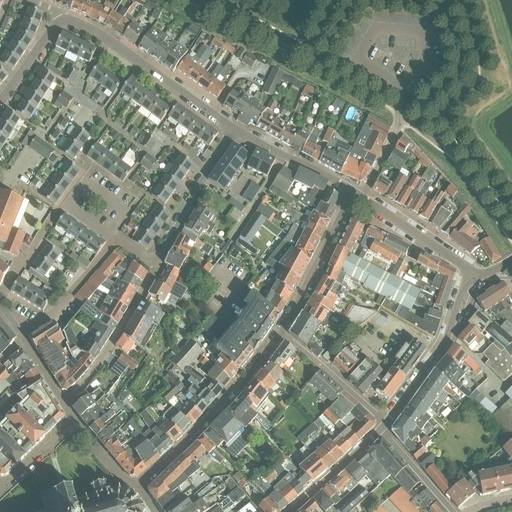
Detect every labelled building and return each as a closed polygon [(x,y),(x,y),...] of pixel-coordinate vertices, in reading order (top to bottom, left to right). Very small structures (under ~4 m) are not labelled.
[(44,0),(62,7),(67,9),(70,10),(74,0),(44,0)] [(74,0),(70,10),(79,14),(84,0),(74,0)] [(84,0),(79,14),(88,17),(93,4),(88,2),(88,0),(84,0)] [(94,3),(93,4),(88,17),(105,25),(112,12),(115,5),(106,1),(103,8),(94,3)] [(148,1),(144,8),(153,13),(151,18),(157,21),(163,9),(148,1)] [(122,19),(115,32),(123,38),(131,25),(133,22),(135,20),(130,16),(137,6),(134,4),(133,5),(130,9),(128,11),(127,12),(126,14),(123,19),(122,19)] [(114,13),(106,26),(115,32),(122,19),(123,19),(126,14),(127,12),(128,11),(123,8),(118,16),(114,13)] [(29,9),(24,20),(39,26),(43,14),(29,9)] [(39,26),(24,20),(19,32),(33,39),(39,26)] [(133,22),(131,25),(123,38),(134,45),(143,32),(147,27),(141,23),(139,26),(133,22)] [(188,31),(196,37),(200,31),(192,26),(188,31)] [(150,57),(164,36),(153,28),(138,49),(150,57)] [(19,32),(13,42),(26,51),(33,39),(19,32)] [(67,53),(74,39),(62,33),(55,47),(67,53)] [(164,36),(150,57),(161,65),(176,44),(164,36)] [(214,39),(212,42),(211,44),(221,50),(222,48),(225,44),(215,38),(214,39)] [(74,39),(67,53),(78,58),(85,44),(74,39)] [(26,51),(13,42),(6,53),(19,61),(26,51)] [(85,44),(78,58),(89,64),(96,50),(85,44)] [(176,44),(161,65),(173,73),(188,52),(176,44)] [(232,54),(235,49),(225,44),(222,48),(232,54)] [(188,77),(208,50),(203,46),(193,59),(188,56),(177,70),(188,77)] [(242,61),(247,53),(241,49),(236,57),(242,61)] [(212,53),(208,50),(188,77),(197,84),(205,73),(200,70),(209,58),(212,53)] [(19,61),(6,53),(0,61),(0,63),(12,72),(19,61)] [(247,53),(242,61),(241,62),(246,65),(252,55),(247,53)] [(252,55),(246,65),(251,68),(257,58),(252,55)] [(101,86),(111,73),(98,64),(89,77),(101,86)] [(54,74),(56,70),(49,65),(47,69),(54,74)] [(73,65),(70,69),(77,74),(80,70),(73,65)] [(211,77),(205,73),(197,84),(207,92),(224,69),(224,68),(219,65),(211,77)] [(224,69),(207,92),(217,99),(226,88),(220,84),(232,68),(227,65),(224,69)] [(36,81),(49,89),(56,79),(37,66),(33,72),(39,76),(36,81)] [(77,74),(70,69),(69,68),(66,73),(76,80),(79,75),(77,74)] [(274,68),(271,73),(282,78),(284,73),(274,68)] [(0,69),(0,85),(8,76),(0,69)] [(76,80),(66,73),(62,79),(72,85),(76,80)] [(111,73),(101,86),(113,94),(123,81),(111,73)] [(282,78),(271,73),(269,78),(279,83),(282,78)] [(131,100),(140,88),(135,84),(139,79),(133,74),(120,93),(131,100)] [(269,78),(267,83),(277,88),(279,83),(269,78)] [(36,81),(30,91),(29,91),(42,100),(49,89),(36,81)] [(277,88),(267,83),(264,88),(275,93),(277,88)] [(29,91),(30,91),(24,87),(20,93),(26,97),(23,102),(36,110),(42,100),(29,91)] [(307,87),(303,94),(312,98),(316,91),(307,87)] [(140,88),(131,100),(141,107),(150,95),(140,88)] [(154,89),(150,95),(141,107),(151,114),(160,102),(155,99),(159,93),(154,89)] [(233,113),(244,97),(246,94),(241,90),(238,96),(232,92),(223,106),(233,113)] [(322,90),(319,96),(327,100),(330,94),(322,90)] [(61,106),(68,96),(63,92),(56,102),(61,106)] [(100,96),(96,93),(92,98),(97,101),(100,96)] [(68,96),(61,106),(63,107),(67,109),(73,99),(68,96)] [(251,102),(244,97),(233,113),(239,116),(237,120),(242,124),(257,101),(253,98),(251,102)] [(333,106),(334,107),(332,112),(339,116),(346,102),(338,97),(333,106)] [(257,101),(242,124),(248,127),(250,124),(256,127),(264,114),(266,111),(258,106),(260,103),(257,101)] [(275,108),(277,104),(272,101),(271,101),(270,103),(269,105),(267,108),(268,109),(273,112),(275,108)] [(36,110),(23,102),(16,112),(29,121),(36,110)] [(61,106),(56,102),(54,106),(61,111),(63,107),(61,106)] [(170,110),(160,102),(151,114),(161,122),(170,110)] [(179,125),(188,112),(177,105),(168,117),(179,125)] [(7,111),(1,122),(14,130),(21,119),(7,111)] [(188,112),(179,125),(189,132),(198,119),(188,112)] [(264,114),(256,127),(267,134),(275,121),(264,114)] [(369,115),(366,121),(372,124),(379,128),(389,133),(392,126),(369,115)] [(42,118),(39,123),(44,126),(48,129),(53,121),(49,119),(47,122),(42,118)] [(68,122),(64,119),(60,125),(64,128),(68,122)] [(198,119),(189,132),(199,139),(208,127),(198,119)] [(114,124),(121,129),(123,125),(116,120),(115,122),(114,124)] [(286,127),(275,121),(267,134),(279,140),(286,127)] [(352,149),(340,175),(359,183),(365,182),(377,157),(364,150),(367,144),(370,138),(373,132),(369,130),(372,124),(366,121),(352,149)] [(14,130),(1,122),(0,122),(0,135),(7,140),(14,130)] [(379,128),(372,124),(369,130),(373,132),(386,139),(386,138),(389,133),(379,128)] [(77,127),(68,139),(81,148),(90,136),(77,127)] [(208,127),(199,139),(209,147),(218,134),(208,127)] [(286,127),(279,140),(291,147),(298,134),(286,127)] [(299,133),(298,134),(291,147),(302,154),(306,143),(313,129),(310,127),(307,131),(304,129),(300,134),(299,133)] [(134,138),(139,131),(134,128),(129,134),(134,138)] [(169,138),(172,134),(165,129),(163,133),(169,138)] [(318,131),(313,129),(306,143),(302,154),(319,163),(325,151),(314,147),(321,133),(317,131),(318,131)] [(322,142),(328,144),(330,140),(334,132),(328,129),(322,142)] [(30,131),(26,138),(30,140),(34,133),(30,131)] [(55,140),(60,134),(56,131),(51,137),(55,140)] [(115,131),(111,136),(117,141),(121,135),(115,131)] [(373,132),(370,138),(383,145),(386,139),(373,132)] [(178,139),(172,134),(169,138),(176,143),(178,139)] [(147,135),(144,138),(143,140),(153,147),(156,142),(147,135)] [(395,149),(395,150),(409,158),(412,153),(412,152),(415,147),(403,135),(402,138),(401,139),(400,140),(395,149)] [(143,140),(144,138),(141,136),(136,143),(139,145),(143,140)] [(34,150),(41,141),(36,137),(29,147),(34,150)] [(30,140),(26,138),(21,145),(25,147),(30,140)] [(383,145),(370,138),(367,144),(380,151),(383,145)] [(81,148),(68,139),(60,151),(73,160),(81,148)] [(127,140),(124,144),(128,148),(132,144),(127,140)] [(153,147),(143,140),(139,145),(149,152),(153,147)] [(325,151),(319,163),(330,169),(340,175),(352,149),(330,140),(328,144),(325,151)] [(45,144),(41,141),(34,150),(38,154),(45,144)] [(99,165),(108,152),(96,143),(87,156),(99,165)] [(50,148),(45,144),(38,154),(43,157),(50,148)] [(189,152),(192,149),(185,144),(183,147),(189,152)] [(380,151),(367,144),(364,150),(377,157),(380,151)] [(233,145),(227,154),(243,166),(249,157),(242,151),(233,145)] [(244,146),(242,151),(249,157),(252,158),(253,157),(255,151),(244,146)] [(415,147),(412,152),(412,153),(420,161),(423,155),(415,147)] [(50,148),(43,157),(48,161),(55,151),(50,148)] [(199,154),(192,149),(189,152),(196,157),(199,154)] [(257,173),(266,155),(256,150),(255,151),(253,157),(252,158),(247,168),(257,173)] [(394,150),(386,163),(400,172),(402,169),(409,158),(395,150),(394,150)] [(17,151),(13,158),(17,161),(21,154),(17,151)] [(120,161),(108,152),(99,165),(110,174),(120,161)] [(147,154),(144,159),(154,167),(157,169),(160,166),(156,163),(157,162),(147,154)] [(243,166),(227,154),(220,163),(237,174),(243,166)] [(126,155),(123,160),(133,167),(137,162),(126,155)] [(266,155),(257,173),(267,178),(276,160),(266,155)] [(423,155),(420,161),(418,164),(427,169),(431,163),(423,156),(423,155)] [(181,156),(173,166),(186,175),(189,171),(195,175),(199,169),(181,156)] [(17,161),(13,158),(8,165),(12,168),(17,161)] [(144,159),(140,164),(142,166),(150,172),(151,170),(155,173),(157,169),(154,167),(144,159)] [(58,173),(71,182),(80,170),(67,161),(58,173)] [(120,161),(110,174),(122,183),(132,170),(120,161)] [(237,174),(220,163),(214,171),(231,183),(237,174)] [(431,163),(427,169),(420,181),(404,208),(418,217),(427,200),(423,198),(431,185),(429,184),(437,170),(431,163)] [(173,166),(166,176),(179,185),(186,175),(173,166)] [(312,190),(314,187),(319,190),(323,192),(325,189),(328,183),(300,170),(297,177),(283,168),(272,185),(282,191),(287,194),(294,182),(312,190)] [(395,181),(385,198),(395,203),(405,187),(412,175),(402,169),(400,172),(397,177),(397,178),(395,181)] [(231,183),(214,171),(208,180),(224,192),(231,183)] [(58,173),(50,184),(63,194),(71,182),(58,173)] [(385,198),(397,177),(392,173),(387,181),(380,176),(372,190),(385,198)] [(130,181),(134,184),(139,177),(135,174),(130,181)] [(179,185),(166,176),(159,186),(172,195),(175,191),(180,195),(185,189),(179,185)] [(407,189),(405,187),(395,203),(404,208),(420,181),(414,177),(407,189)] [(63,194),(50,184),(41,196),(54,206),(63,194)] [(462,205),(465,201),(457,192),(458,192),(451,184),(446,192),(452,199),(454,197),(462,205)] [(172,195),(159,186),(151,196),(164,205),(172,195)] [(314,199),(319,190),(314,187),(312,190),(312,191),(309,196),(314,199)] [(0,285),(0,286),(9,268),(0,262),(0,250),(15,257),(24,235),(12,230),(24,200),(0,189),(0,285)] [(288,195),(287,194),(282,191),(278,197),(291,206),(295,200),(291,198),(288,195)] [(332,210),(332,209),(339,196),(328,191),(322,204),(332,210)] [(427,200),(418,217),(428,222),(444,195),(438,192),(432,203),(427,200)] [(332,210),(322,204),(320,203),(314,199),(308,196),(302,193),(297,201),(313,212),(315,213),(330,222),(335,211),(332,209),(332,210)] [(441,232),(451,219),(449,218),(451,216),(452,217),(457,209),(447,201),(442,209),(439,207),(429,224),(441,232)] [(462,205),(451,219),(441,232),(470,255),(479,247),(481,246),(491,264),(501,258),(489,237),(483,241),(477,236),(479,234),(472,228),(474,225),(465,217),(471,210),(465,203),(466,202),(465,201),(462,205)] [(149,217),(162,227),(171,214),(158,205),(149,217)] [(184,228),(184,229),(198,237),(199,238),(204,231),(210,235),(215,227),(209,223),(213,216),(198,206),(197,208),(196,207),(193,212),(194,213),(184,228)] [(286,210),(284,214),(292,218),(289,224),(293,226),(293,225),(294,226),(299,229),(298,231),(303,233),(320,241),(324,232),(307,224),(307,226),(295,220),(296,217),(294,215),(294,214),(291,213),(286,210)] [(292,210),(291,213),(294,214),(294,215),(296,217),(295,220),(307,226),(307,224),(324,232),(330,222),(315,213),(313,212),(309,219),(292,210)] [(253,217),(251,221),(260,228),(263,224),(266,220),(263,217),(256,213),(253,217)] [(66,234),(75,222),(65,214),(56,227),(66,234)] [(162,227),(149,217),(141,229),(154,238),(162,227)] [(348,226),(364,234),(368,226),(352,218),(348,226)] [(246,228),(240,237),(241,237),(242,238),(250,243),(256,235),(260,228),(251,221),(246,228)] [(85,229),(75,222),(66,234),(76,242),(85,229)] [(299,229),(294,226),(288,236),(296,241),(298,243),(315,251),(320,241),(303,233),(298,231),(299,229)] [(364,234),(348,226),(344,234),(358,242),(360,242),(364,234)] [(381,245),(386,236),(370,227),(360,245),(361,248),(389,263),(395,266),(398,261),(401,255),(381,245)] [(95,236),(85,229),(76,242),(86,249),(95,236)] [(154,238),(141,229),(132,241),(145,250),(154,238)] [(180,235),(172,249),(184,256),(184,257),(187,259),(198,237),(184,229),(180,235)] [(344,234),(338,248),(347,252),(351,254),(352,255),(358,242),(344,234)] [(95,236),(86,249),(96,256),(106,244),(95,236)] [(288,236),(282,243),(285,245),(286,245),(309,263),(315,251),(298,243),(296,241),(288,236)] [(410,248),(386,236),(381,245),(401,255),(398,261),(403,263),(406,258),(405,258),(410,248)] [(57,247),(59,244),(53,239),(50,242),(57,247)] [(235,244),(230,240),(221,253),(227,257),(235,244)] [(261,252),(249,243),(245,250),(256,258),(261,252)] [(309,263),(286,245),(285,245),(282,243),(270,258),(275,262),(299,281),(309,263)] [(48,244),(39,257),(52,266),(61,254),(48,244)] [(59,244),(57,247),(64,252),(66,249),(59,244)] [(234,248),(230,256),(235,260),(239,254),(240,255),(241,253),(234,248)] [(338,248),(328,268),(342,274),(351,254),(347,252),(338,248)] [(172,249),(164,264),(168,266),(164,273),(177,280),(181,273),(184,275),(191,262),(186,260),(187,259),(184,257),(184,256),(172,249)] [(116,250),(112,255),(121,263),(125,258),(116,250)] [(258,257),(264,262),(269,256),(263,251),(258,257)] [(77,262),(79,258),(73,253),(70,257),(77,262)] [(351,254),(342,274),(346,276),(359,282),(364,285),(363,287),(380,296),(383,298),(410,312),(411,312),(415,304),(419,307),(429,311),(432,311),(436,299),(401,281),(396,278),(391,275),(385,272),(374,267),(367,263),(361,260),(352,255),(351,254)] [(425,268),(430,258),(422,254),(417,264),(421,266),(425,268)] [(112,255),(107,261),(117,269),(118,268),(121,264),(121,263),(112,255)] [(37,259),(30,269),(31,269),(39,275),(43,278),(50,268),(52,266),(39,257),(37,259)] [(80,257),(79,258),(77,262),(87,269),(90,264),(80,257)] [(275,262),(270,258),(265,264),(278,274),(274,280),(277,283),(292,295),(299,281),(275,262)] [(425,268),(421,266),(418,272),(425,275),(426,273),(428,270),(432,272),(433,273),(439,263),(430,258),(425,268)] [(107,261),(103,266),(112,274),(115,271),(117,269),(107,261)] [(395,267),(391,275),(396,278),(401,281),(405,274),(408,266),(403,263),(398,261),(395,266),(395,267)] [(121,264),(118,268),(142,283),(147,273),(133,263),(130,269),(126,266),(125,267),(121,264)] [(208,263),(201,271),(207,276),(214,267),(208,263)] [(439,263),(433,273),(437,275),(433,281),(431,287),(405,274),(401,281),(436,299),(438,292),(443,277),(453,282),(455,276),(456,272),(440,264),(439,263)] [(103,266),(98,272),(107,280),(112,274),(103,266)] [(253,267),(247,268),(257,277),(260,273),(253,267)] [(117,269),(115,271),(125,277),(121,283),(137,292),(142,283),(118,268),(117,269)] [(324,277),(324,278),(335,284),(342,287),(343,288),(346,289),(348,286),(343,283),(346,276),(342,274),(328,268),(324,277)] [(31,269),(28,272),(37,278),(39,275),(31,269)] [(411,269),(409,274),(416,278),(418,273),(411,269)] [(107,280),(98,272),(98,271),(93,277),(103,285),(104,284),(107,280)] [(263,272),(256,280),(261,284),(268,276),(263,272)] [(177,280),(164,273),(158,284),(155,282),(149,294),(159,299),(158,300),(159,301),(160,300),(161,300),(159,303),(165,306),(171,295),(181,301),(187,289),(175,283),(177,280)] [(43,278),(39,275),(37,278),(46,285),(47,283),(48,281),(43,278)] [(103,285),(93,277),(88,282),(98,290),(103,285)] [(443,277),(438,292),(449,296),(453,282),(443,277)] [(324,278),(314,295),(324,300),(328,293),(329,294),(334,297),(337,298),(343,288),(342,287),(335,284),(324,278)] [(22,299),(30,286),(19,279),(11,292),(22,299)] [(107,280),(104,284),(132,300),(137,292),(121,283),(117,280),(115,284),(107,280)] [(256,280),(253,284),(258,288),(258,287),(261,284),(256,280)] [(88,282),(84,287),(93,296),(93,295),(97,291),(98,290),(88,282)] [(54,288),(47,283),(46,285),(44,287),(54,294),(57,290),(54,288)] [(292,295),(277,283),(271,292),(286,305),(292,295)] [(503,283),(476,299),(482,308),(484,312),(488,310),(491,314),(492,313),(494,317),(499,314),(504,320),(506,321),(500,329),(511,339),(511,297),(506,288),(503,283)] [(104,284),(103,285),(98,290),(97,291),(127,309),(132,300),(104,284)] [(30,286),(22,299),(32,305),(40,292),(30,286)] [(93,296),(84,287),(79,292),(88,301),(93,296)] [(81,310),(80,311),(93,321),(94,320),(96,321),(113,333),(117,325),(127,309),(97,291),(93,295),(105,302),(99,312),(87,302),(84,306),(81,310)] [(40,292),(32,305),(43,312),(51,299),(40,292)] [(88,301),(79,292),(74,298),(84,306),(87,302),(88,301)] [(286,305),(271,292),(265,302),(271,306),(270,308),(279,317),(286,305)] [(438,292),(436,299),(432,311),(441,315),(441,314),(443,315),(444,309),(449,296),(438,292)] [(314,295),(306,307),(313,310),(314,307),(316,309),(318,306),(322,308),(320,310),(328,315),(329,313),(330,313),(332,314),(333,313),(334,315),(336,312),(332,310),(338,299),(337,298),(334,297),(329,294),(328,293),(324,300),(314,295)] [(410,312),(383,298),(379,307),(380,308),(404,323),(434,339),(440,322),(443,315),(441,314),(441,315),(432,311),(429,311),(427,317),(425,316),(423,322),(409,314),(410,312)] [(273,326),(274,325),(279,317),(256,299),(250,307),(273,326)] [(143,302),(136,314),(154,325),(160,313),(144,303),(143,302)] [(350,305),(342,318),(345,320),(354,306),(350,305)] [(302,314),(302,315),(313,322),(320,310),(322,308),(318,306),(316,309),(314,307),(313,310),(306,307),(302,314)] [(378,312),(369,310),(354,306),(349,314),(342,324),(354,332),(378,312)] [(267,335),(273,327),(273,326),(250,307),(244,316),(267,335)] [(302,315),(295,326),(304,331),(300,336),(303,338),(306,333),(314,338),(319,330),(321,327),(324,329),(326,328),(332,318),(328,315),(320,310),(313,322),(302,315)] [(511,339),(500,329),(495,324),(493,325),(478,312),(468,324),(470,326),(483,337),(484,337),(482,335),(484,332),(495,342),(495,341),(504,350),(508,347),(511,343),(511,339)] [(154,325),(136,314),(123,336),(124,336),(135,345),(140,348),(154,325)] [(206,333),(209,330),(218,320),(213,316),(201,329),(206,333)] [(261,344),(267,336),(267,335),(244,316),(238,325),(245,331),(244,332),(247,335),(248,334),(260,345),(261,344)] [(0,336),(2,339),(9,347),(15,340),(17,339),(0,318),(0,336)] [(209,330),(214,334),(222,324),(218,320),(209,330)] [(76,340),(74,343),(76,348),(75,349),(94,361),(96,359),(100,351),(101,350),(104,345),(106,342),(113,333),(96,321),(90,331),(97,336),(92,344),(89,342),(88,345),(86,347),(76,340)] [(74,360),(70,352),(69,350),(63,354),(56,344),(58,343),(59,344),(64,341),(61,335),(62,335),(54,322),(29,338),(37,351),(37,350),(55,378),(54,378),(55,379),(65,371),(67,369),(65,367),(74,360)] [(226,327),(222,324),(214,334),(206,341),(210,345),(226,327)] [(260,345),(248,334),(247,335),(244,332),(245,331),(238,325),(235,329),(231,332),(254,352),(255,353),(258,349),(260,345)] [(304,331),(295,326),(289,334),(307,349),(318,358),(324,351),(312,341),(314,338),(306,333),(303,338),(300,336),(304,331)] [(470,326),(458,339),(468,348),(474,342),(477,345),(483,337),(470,326)] [(254,354),(255,353),(254,352),(231,332),(224,341),(247,362),(254,354)] [(325,346),(328,341),(319,335),(316,340),(325,346)] [(135,345),(124,336),(116,347),(124,353),(127,356),(135,345)] [(340,338),(335,344),(340,348),(345,342),(340,338)] [(2,339),(0,340),(0,346),(5,351),(9,347),(2,339)] [(172,359),(169,362),(184,374),(190,367),(203,352),(191,340),(177,354),(172,359)] [(239,372),(247,362),(224,341),(216,350),(221,355),(228,361),(239,372)] [(426,350),(414,341),(409,348),(405,346),(395,360),(398,363),(393,369),(405,378),(412,369),(419,361),(418,360),(426,350)] [(495,341),(495,342),(482,355),(488,361),(485,365),(503,382),(505,382),(511,374),(511,360),(510,357),(504,350),(495,341)] [(285,342),(269,363),(278,370),(282,365),(284,366),(290,359),(291,360),(293,359),(294,360),(295,360),(300,354),(285,342)] [(446,356),(458,367),(461,363),(462,364),(464,362),(478,376),(482,372),(469,358),(467,356),(466,355),(455,344),(446,356)] [(211,345),(207,350),(217,359),(217,360),(214,363),(216,365),(214,367),(215,368),(231,382),(239,372),(228,361),(221,355),(216,350),(211,345)] [(75,349),(70,352),(74,360),(65,367),(67,369),(65,371),(55,379),(62,390),(62,391),(66,391),(75,384),(88,370),(94,361),(75,349)] [(360,361),(346,349),(333,363),(346,376),(360,361)] [(13,373),(29,360),(22,350),(9,361),(4,366),(11,375),(13,373)] [(328,363),(334,355),(329,350),(322,357),(328,363)] [(172,359),(177,354),(174,351),(169,356),(172,359)] [(134,362),(127,356),(124,353),(120,358),(120,359),(129,366),(133,369),(137,364),(134,362)] [(434,370),(449,383),(468,399),(472,394),(458,383),(462,379),(465,374),(458,367),(446,356),(441,362),(434,370)] [(202,357),(198,361),(206,368),(210,364),(205,359),(202,357)] [(405,378),(393,369),(384,381),(379,377),(383,374),(384,373),(368,359),(347,381),(363,396),(363,395),(371,386),(377,390),(376,391),(376,392),(377,392),(380,395),(388,400),(389,401),(389,400),(405,378)] [(11,375),(9,377),(5,381),(11,387),(12,386),(35,369),(29,360),(13,373),(11,375)] [(261,372),(275,384),(283,392),(287,387),(279,381),(283,375),(278,370),(269,363),(261,372)] [(316,376),(321,371),(314,366),(310,371),(316,376)] [(190,367),(184,374),(189,378),(198,385),(196,388),(203,393),(205,390),(216,399),(216,398),(222,392),(223,391),(213,382),(209,387),(203,382),(205,379),(190,367)] [(0,476),(0,477),(5,477),(13,470),(25,457),(34,448),(46,437),(56,426),(65,417),(47,388),(46,388),(42,380),(41,379),(42,379),(41,378),(31,385),(31,386),(18,393),(12,387),(11,387),(5,381),(9,377),(2,368),(0,369),(0,396),(1,397),(0,398),(0,476)] [(231,382),(215,368),(207,377),(213,382),(223,391),(231,382)] [(41,378),(35,369),(12,386),(11,387),(12,387),(18,393),(31,386),(31,385),(41,378)] [(434,370),(426,381),(447,395),(453,399),(455,395),(456,394),(446,387),(449,383),(434,370)] [(316,398),(331,381),(321,371),(316,376),(305,388),(316,398)] [(254,380),(253,382),(271,397),(274,393),(270,390),(275,384),(261,372),(254,380)] [(170,373),(166,377),(173,384),(178,380),(170,373)] [(198,385),(189,378),(187,381),(188,382),(188,383),(193,386),(189,391),(208,408),(216,399),(205,390),(203,393),(196,388),(198,385)] [(174,385),(173,386),(174,388),(179,392),(180,391),(183,387),(177,381),(174,385)] [(343,391),(331,381),(316,398),(329,409),(337,401),(336,400),(343,391)] [(426,381),(421,389),(443,406),(446,408),(448,405),(443,401),(447,395),(426,381)] [(271,397),(253,382),(242,395),(252,405),(250,407),(258,416),(256,418),(269,433),(275,428),(257,413),(270,397),(271,397)] [(203,415),(184,397),(179,392),(174,388),(173,386),(172,385),(161,396),(168,403),(175,396),(177,397),(176,398),(183,405),(184,404),(185,406),(179,413),(192,426),(202,415),(203,415)] [(103,399),(106,396),(100,388),(89,397),(86,393),(72,404),(70,405),(73,409),(81,419),(96,406),(103,399)] [(421,389),(415,397),(434,414),(436,415),(439,418),(441,416),(436,412),(438,410),(438,411),(443,406),(421,389)] [(476,390),(472,394),(468,399),(472,402),(480,393),(476,390)] [(208,408),(189,391),(188,392),(189,393),(184,397),(203,415),(208,408)] [(337,401),(329,409),(341,423),(358,405),(343,391),(336,400),(337,401)] [(484,397),(480,393),(472,402),(476,406),(484,397)] [(106,396),(103,399),(96,406),(81,419),(88,430),(116,403),(117,401),(112,396),(110,398),(107,395),(106,396)] [(242,395),(228,411),(244,427),(244,430),(250,437),(255,432),(249,426),(252,423),(256,418),(258,416),(250,407),(252,405),(242,395)] [(415,397),(409,405),(427,423),(428,423),(434,429),(437,426),(431,420),(436,415),(434,414),(415,397)] [(484,397),(476,406),(481,410),(489,402),(484,397)] [(106,427),(116,418),(124,411),(126,409),(123,407),(117,399),(117,401),(116,403),(96,423),(88,430),(89,430),(95,438),(106,428),(106,427)] [(511,402),(510,400),(499,410),(491,419),(511,436),(511,402)] [(282,401),(279,405),(285,410),(289,406),(282,401)] [(494,406),(489,402),(481,410),(486,415),(494,406)] [(358,405),(341,423),(345,427),(355,418),(359,422),(368,415),(359,406),(358,405)] [(409,405),(402,414),(421,432),(427,423),(409,405)] [(499,410),(494,406),(486,415),(491,419),(499,410)] [(146,410),(144,412),(150,420),(173,445),(182,437),(168,422),(163,416),(160,419),(149,407),(146,410)] [(192,426),(179,413),(172,407),(163,416),(168,422),(182,437),(183,436),(192,426)] [(324,414),(336,427),(344,434),(340,438),(343,441),(351,449),(351,450),(360,442),(347,429),(345,427),(341,423),(329,409),(324,414)] [(219,420),(210,430),(224,443),(229,447),(226,450),(234,458),(253,440),(250,437),(244,430),(244,427),(228,411),(219,420)] [(144,412),(140,416),(143,420),(143,421),(150,430),(142,436),(144,439),(159,458),(173,445),(150,420),(144,412)] [(402,414),(397,421),(416,438),(425,447),(431,441),(429,439),(426,436),(422,440),(418,436),(422,433),(421,432),(402,414)] [(322,415),(319,419),(324,424),(327,428),(331,424),(322,415)] [(354,424),(347,429),(360,442),(360,441),(375,426),(375,422),(368,415),(359,422),(356,426),(354,424)] [(113,435),(124,425),(116,418),(106,427),(106,428),(95,438),(102,445),(103,444),(104,443),(106,445),(115,437),(113,435)] [(314,423),(312,425),(317,430),(324,424),(319,419),(318,419),(314,423)] [(141,434),(132,420),(128,424),(130,427),(136,433),(132,436),(134,439),(141,434)] [(416,438),(397,421),(391,429),(391,432),(410,455),(418,448),(412,442),(416,438)] [(124,433),(130,427),(128,424),(122,430),(124,433)] [(312,425),(304,432),(309,437),(317,430),(312,425)] [(224,443),(210,430),(203,436),(216,449),(216,448),(217,450),(224,443)] [(304,432),(297,439),(302,444),(309,437),(304,432)] [(104,446),(105,447),(105,448),(116,461),(125,454),(123,452),(130,446),(134,443),(132,440),(131,439),(127,442),(122,436),(119,433),(120,434),(114,439),(111,442),(105,447),(104,446)] [(331,433),(329,435),(331,437),(333,438),(329,442),(344,456),(351,449),(343,441),(337,435),(335,436),(331,433)] [(134,443),(130,446),(132,449),(138,458),(146,469),(147,468),(159,458),(144,439),(142,436),(141,434),(134,439),(132,440),(134,443)] [(216,449),(203,436),(196,443),(206,453),(212,459),(219,463),(221,464),(224,460),(213,451),(216,449)] [(326,438),(322,441),(325,445),(323,447),(337,462),(344,456),(329,442),(326,438)] [(511,440),(502,449),(508,456),(511,460),(511,440)] [(373,463),(376,460),(386,451),(390,448),(383,441),(379,441),(369,449),(370,450),(366,453),(366,452),(365,453),(373,463)] [(196,443),(181,458),(191,468),(195,464),(197,462),(198,462),(206,453),(196,443)] [(318,445),(310,452),(313,456),(327,471),(337,462),(320,445),(319,446),(318,445)] [(125,454),(116,461),(131,478),(136,478),(146,469),(138,458),(132,449),(130,446),(123,452),(125,454)] [(420,446),(418,448),(410,455),(416,461),(426,452),(420,446)] [(308,460),(299,468),(302,472),(313,483),(327,471),(313,456),(310,452),(305,447),(300,451),(300,452),(301,453),(308,460)] [(376,460),(385,469),(398,458),(394,454),(391,456),(391,455),(390,456),(387,452),(386,451),(376,460)] [(381,465),(376,460),(373,463),(372,462),(365,453),(355,462),(345,471),(353,479),(357,484),(366,475),(377,488),(378,488),(391,476),(385,470),(381,465)] [(281,454),(275,460),(279,465),(286,459),(281,454)] [(425,472),(433,465),(437,462),(439,461),(433,454),(420,465),(425,472)] [(191,468),(181,458),(148,490),(148,492),(163,511),(167,511),(174,507),(184,499),(185,500),(186,499),(188,498),(200,490),(205,487),(207,485),(215,480),(221,486),(224,483),(230,478),(227,476),(212,478),(205,475),(195,464),(191,468)] [(391,476),(394,480),(407,468),(407,467),(404,470),(403,469),(402,470),(399,466),(399,465),(399,464),(401,462),(402,462),(398,458),(385,469),(391,476)] [(286,459),(279,465),(286,473),(289,475),(303,492),(304,492),(313,483),(302,472),(299,468),(297,470),(286,459)] [(438,471),(433,465),(425,472),(430,478),(438,471)] [(511,467),(496,471),(500,493),(509,491),(511,492),(511,467)] [(414,475),(407,468),(394,480),(401,487),(414,475)] [(272,471),(264,479),(266,482),(273,490),(287,507),(296,498),(282,481),(272,471)] [(330,485),(322,492),(334,506),(335,506),(341,501),(338,497),(345,490),(344,490),(346,489),(350,493),(358,485),(357,484),(353,479),(345,471),(330,485)] [(438,471),(430,478),(435,484),(443,477),(438,471)] [(500,493),(496,471),(478,475),(478,476),(481,490),(482,496),(492,494),(494,496),(499,495),(500,493)] [(238,485),(245,479),(240,472),(233,478),(238,485)] [(273,490),(266,482),(260,474),(255,480),(251,483),(256,488),(278,511),(281,511),(287,507),(273,490)] [(481,490),(478,476),(475,479),(471,474),(446,494),(458,509),(475,494),(478,490),(481,490)] [(289,475),(282,481),(296,498),(303,492),(289,475)] [(412,490),(420,483),(414,475),(401,487),(406,492),(408,494),(410,492),(412,490)] [(443,477),(435,484),(439,489),(447,482),(443,477)] [(237,487),(230,478),(224,483),(230,491),(237,487)] [(245,479),(238,485),(242,489),(249,483),(245,479)] [(215,480),(207,485),(213,493),(221,486),(215,480)] [(102,481),(103,483),(94,486),(93,484),(91,484),(92,487),(90,487),(91,489),(93,488),(95,497),(86,499),(86,498),(84,498),(85,500),(76,502),(72,489),(74,488),(74,486),(57,491),(56,489),(55,490),(55,492),(43,496),(43,494),(41,494),(41,496),(39,497),(40,499),(42,498),(46,511),(146,511),(146,510),(145,510),(143,506),(144,506),(143,504),(142,504),(137,502),(138,500),(138,499),(139,499),(138,497),(136,498),(135,498),(133,493),(135,493),(133,491),(132,492),(128,490),(128,488),(126,488),(126,489),(122,491),(120,489),(120,488),(118,488),(118,490),(117,490),(117,488),(115,488),(115,491),(111,492),(110,490),(108,489),(106,489),(105,484),(106,484),(106,482),(104,483),(104,481),(102,481)] [(447,482),(439,489),(444,495),(452,488),(447,482)] [(250,483),(248,485),(254,490),(252,492),(256,496),(257,496),(260,499),(259,500),(263,503),(259,507),(262,511),(278,511),(256,488),(251,483),(250,483)] [(426,490),(421,484),(412,491),(413,492),(417,496),(423,503),(428,508),(436,501),(426,490)] [(174,507),(167,511),(187,511),(193,508),(208,496),(213,493),(207,485),(205,487),(200,490),(188,498),(186,499),(185,500),(184,499),(174,507)] [(205,511),(215,505),(216,506),(221,502),(217,496),(224,491),(221,486),(213,493),(208,496),(193,508),(187,511),(205,511)] [(406,492),(401,487),(389,499),(393,504),(406,492)] [(215,505),(205,511),(230,511),(231,511),(232,511),(231,510),(232,509),(233,510),(236,508),(236,507),(236,506),(246,497),(238,488),(221,502),(216,506),(215,505)] [(334,506),(322,492),(313,500),(323,511),(350,511),(352,511),(368,496),(363,489),(336,511),(332,507),(334,506)] [(398,509),(410,497),(408,494),(406,492),(393,504),(398,509)] [(416,510),(423,503),(417,496),(415,498),(413,500),(410,503),(411,505),(416,510)] [(410,497),(398,509),(400,511),(403,511),(411,505),(410,503),(413,500),(410,497)] [(302,511),(321,511),(312,501),(302,511)] [(446,511),(437,502),(429,509),(430,510),(429,511),(428,511),(446,511)] [(259,511),(252,503),(240,511),(259,511)]
